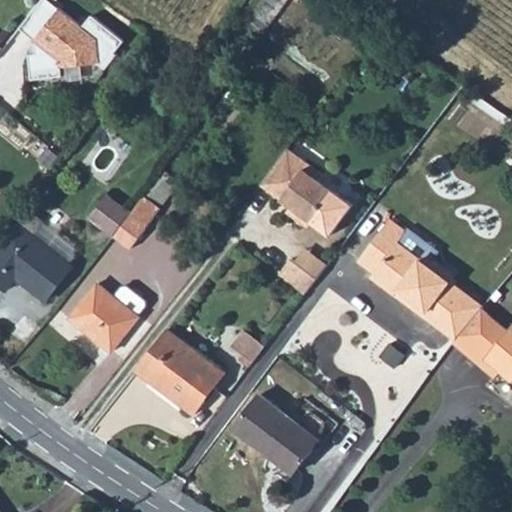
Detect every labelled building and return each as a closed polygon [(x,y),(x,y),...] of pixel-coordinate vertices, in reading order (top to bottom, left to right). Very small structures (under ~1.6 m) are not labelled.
[(49,0),(40,0),(19,27),(35,39),(36,52),(29,53),(32,78),(62,75),(61,66),(97,62),(105,68),(117,53),(115,51),(124,40),(92,14),(82,26),(49,0)] [(321,171),(285,145),(259,182),(292,206),(288,211),(306,224),(310,219),(320,226),(337,202),(327,195),(332,188),(317,177),(321,171)] [(158,175),(143,195),(157,206),(172,186),(158,175)] [(143,195),(113,234),(129,246),(158,208),(157,206),(143,195)] [(127,212),(107,197),(90,217),(110,233),(127,212)] [(64,258),(31,232),(41,220),(29,211),(0,247),(0,283),(6,288),(15,276),(45,299),(72,264),(64,258)] [(387,218),(358,260),(374,272),(371,276),(395,293),(398,289),(407,295),(404,299),(424,314),(426,312),(446,327),(470,293),(449,279),(452,275),(426,256),(419,257),(396,242),(404,230),(387,218)] [(41,220),(31,232),(64,258),(74,245),(41,220)] [(316,277),(290,257),(279,274),(304,293),(316,277)] [(95,282),(68,316),(110,350),(137,315),(137,314),(144,304),(144,299),(125,285),(120,285),(112,295),(95,282)] [(398,289),(395,293),(404,299),(407,295),(398,289)] [(470,293),(446,327),(458,335),(472,318),(474,316),(483,305),(485,304),(470,293)] [(474,316),(501,338),(510,327),(483,305),(474,316)] [(452,342),(494,378),(501,371),(511,379),(511,325),(510,327),(501,338),(474,316),(472,318),(458,335),(452,342)] [(167,328),(136,369),(194,412),(225,371),(167,328)] [(230,343),(243,353),(252,360),(263,345),(242,329),(230,343)] [(252,360),(243,353),(238,358),(248,365),(252,360)] [(258,393),(233,427),(295,472),(320,439),(258,393)]
